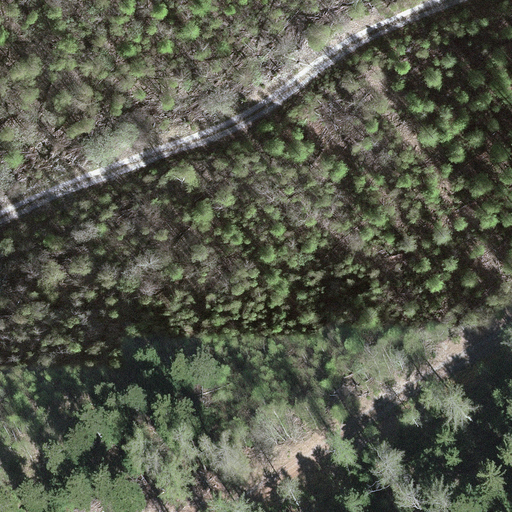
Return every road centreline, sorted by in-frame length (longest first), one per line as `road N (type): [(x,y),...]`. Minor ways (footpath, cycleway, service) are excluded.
road 1 (track): [(0,217),(94,187),(250,113),(332,58),(455,0)]
road 2 (track): [(511,326),(219,511)]
